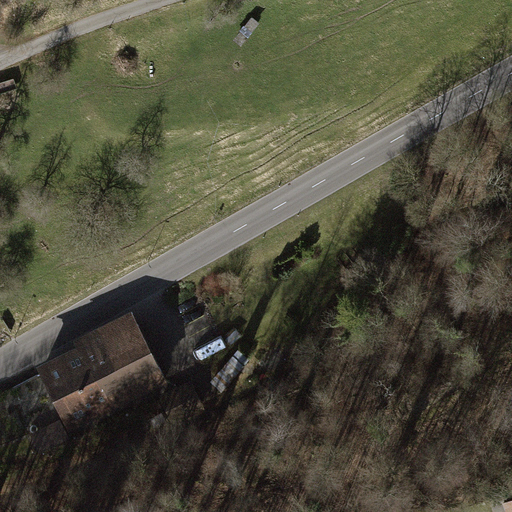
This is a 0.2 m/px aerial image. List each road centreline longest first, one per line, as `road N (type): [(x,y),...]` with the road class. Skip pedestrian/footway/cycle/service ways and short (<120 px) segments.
road 1 (tertiary): [(0,366),(511,75)]
road 2 (unclassified): [(0,55),(147,0)]
